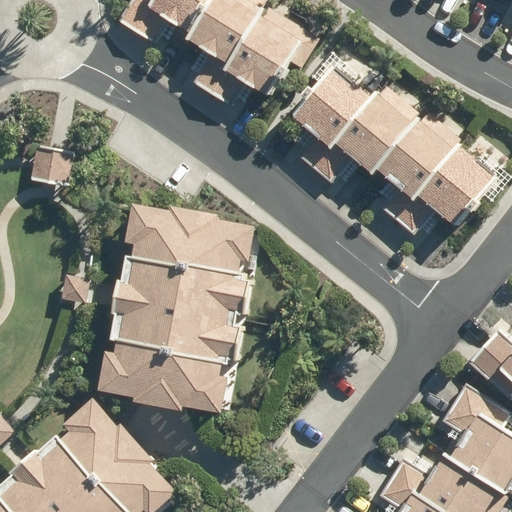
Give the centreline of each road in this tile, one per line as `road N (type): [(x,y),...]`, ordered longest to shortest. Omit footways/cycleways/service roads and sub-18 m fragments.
road 1 (residential): [(70,44),(448,327)]
road 2 (residential): [(300,511),(448,327)]
road 3 (residential): [(384,0),(511,84)]
